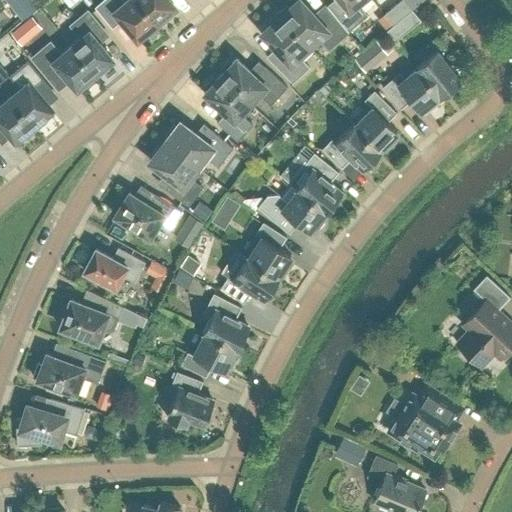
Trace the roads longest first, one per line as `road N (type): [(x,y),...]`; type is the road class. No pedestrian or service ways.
road 1 (residential): [(231,466),(267,376),(333,265),(385,202),(499,94),(495,63),(451,0)]
road 2 (residential): [(0,370),(61,231),(163,71)]
road 3 (residential): [(0,478),(231,466)]
road 4 (residential): [(0,200),(163,71)]
